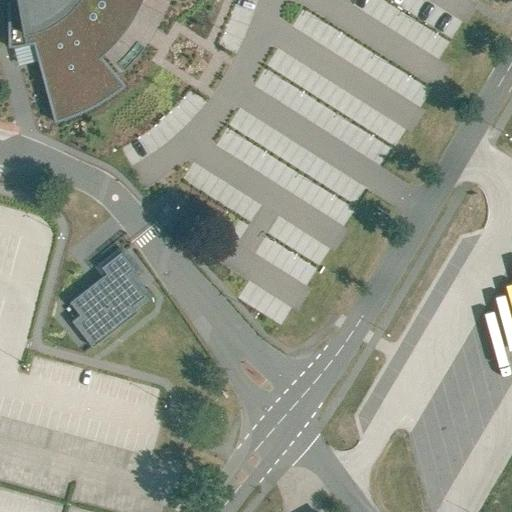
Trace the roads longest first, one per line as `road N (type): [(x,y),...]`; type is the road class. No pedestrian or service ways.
road 1 (unclassified): [(511,46),(334,350),(281,419)]
road 2 (unknown): [(0,27),(24,58),(38,99),(34,155)]
